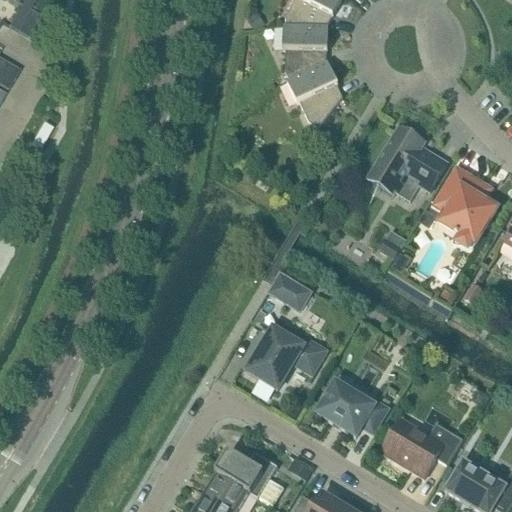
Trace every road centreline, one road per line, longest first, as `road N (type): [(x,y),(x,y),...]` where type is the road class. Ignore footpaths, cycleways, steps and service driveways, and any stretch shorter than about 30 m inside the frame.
road 1 (tertiary): [(0,477),(131,210),(170,0)]
road 2 (residential): [(406,511),(218,400),(149,511)]
road 3 (residential): [(427,15),(387,17),(368,38),(366,59),(380,83),(399,92),(421,91),(438,79)]
road 4 (residential): [(0,145),(28,95),(30,60),(0,43)]
